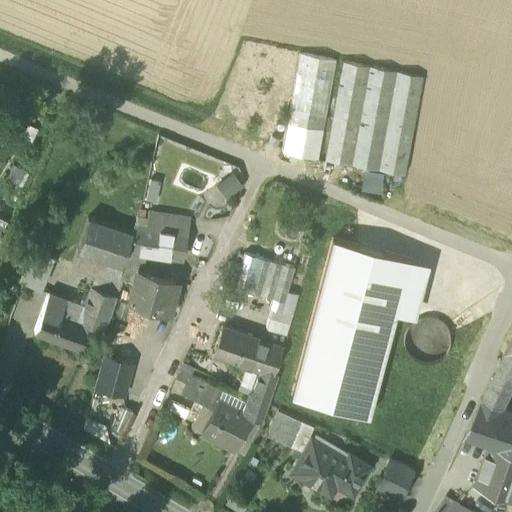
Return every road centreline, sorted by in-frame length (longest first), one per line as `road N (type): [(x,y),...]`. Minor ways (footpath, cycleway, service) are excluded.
road 1 (unclassified): [(0,53),(511,265)]
road 2 (unclassified): [(511,290),(414,511)]
road 3 (secondary): [(0,407),(174,511)]
